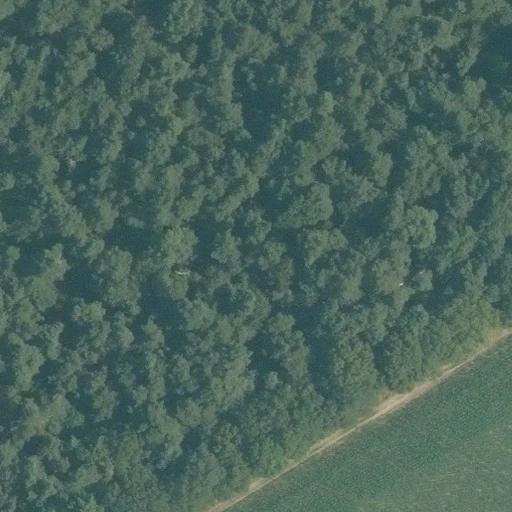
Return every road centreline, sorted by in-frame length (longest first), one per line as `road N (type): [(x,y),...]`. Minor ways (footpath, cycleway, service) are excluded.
road 1 (track): [(184,511),(0,198)]
road 2 (track): [(201,511),(511,326)]
